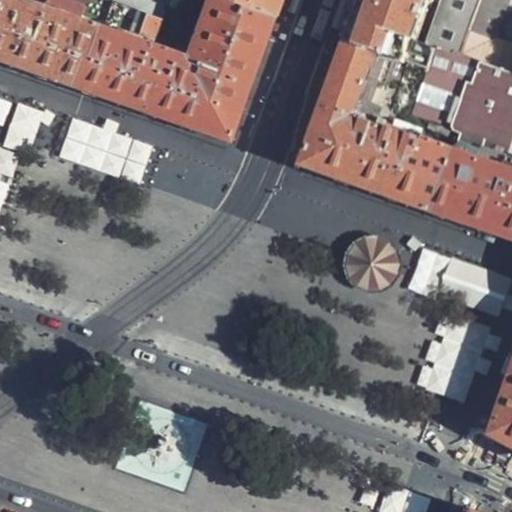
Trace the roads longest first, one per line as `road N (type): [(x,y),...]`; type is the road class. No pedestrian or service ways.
road 1 (secondary): [(511,482),(0,295)]
road 2 (unknown): [(96,328),(179,272),(247,203)]
